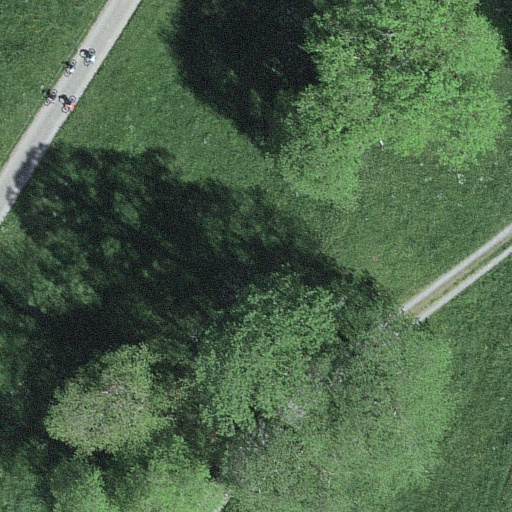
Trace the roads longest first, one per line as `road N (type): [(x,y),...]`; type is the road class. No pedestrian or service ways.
road 1 (track): [(219,511),(511,242)]
road 2 (track): [(0,202),(129,0)]
